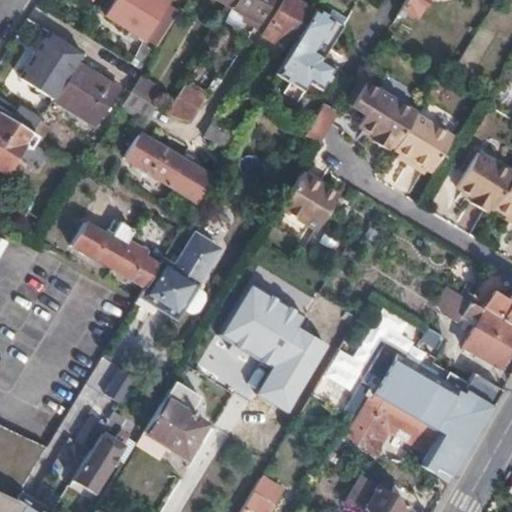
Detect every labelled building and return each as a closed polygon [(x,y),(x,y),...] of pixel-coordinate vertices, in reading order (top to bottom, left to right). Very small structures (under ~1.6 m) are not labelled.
[(116,0),(107,16),(143,39),(164,2),(161,0),(116,0)] [(232,0),(247,8),(242,18),(254,25),(268,0),(232,0)] [(281,34),(293,42),(312,10),(294,0),(282,0),(261,35),(275,43),(281,34)] [(405,0),(400,9),(407,13),(416,19),(427,0),(405,0)] [(164,2),(143,39),(150,43),(172,6),(164,2)] [(172,6),(150,43),(154,45),(175,9),(172,6)] [(312,10),(293,42),(275,73),(303,90),(307,81),(320,89),(333,67),(321,59),(341,25),(313,8),(312,10)] [(400,9),(392,22),(398,26),(407,13),(400,9)] [(19,79),(52,100),(81,53),(48,32),(19,79)] [(76,63),(52,100),(93,125),(117,88),(76,63)] [(393,147),(413,113),(414,112),(362,81),(348,104),(363,113),(356,125),(374,135),(370,142),(385,150),(389,145),(393,147)] [(130,90),(120,107),(144,123),(145,121),(154,106),(130,90)] [(177,91),(164,112),(191,120),(196,102),(198,97),(177,91)] [(322,103),(309,124),(303,135),(317,143),(323,134),(329,123),(336,112),(322,103)] [(16,107),(13,119),(35,125),(38,113),(16,107)] [(449,135),(413,113),(393,147),(393,148),(408,157),(406,163),(420,172),(423,166),(429,170),(449,135)] [(21,128),(0,114),(0,170),(2,172),(20,142),(27,147),(34,136),(21,128)] [(200,136),(205,139),(226,151),(236,135),(209,120),(201,134),(200,136)] [(123,157),(128,160),(143,135),(139,132),(123,157)] [(143,135),(128,160),(132,163),(148,138),(143,135)] [(148,138),(132,163),(164,184),(180,159),(148,138)] [(190,164),(210,177),(214,170),(226,151),(205,139),(190,164)] [(486,204),(490,206),(491,205),(511,217),(511,170),(510,172),(475,151),(456,185),(471,195),(468,200),(482,210),(486,204)] [(180,159),(164,184),(194,202),(210,177),(190,164),(188,163),(192,157),(185,152),(180,159)] [(279,207),(315,230),(325,213),(336,195),(300,172),(279,207)] [(70,246),(109,268),(125,242),(132,230),(119,222),(112,235),(86,221),(70,246)] [(143,287),(139,294),(175,317),(217,249),(192,234),(172,266),(160,259),(158,261),(143,287)] [(109,268),(143,287),(158,261),(125,242),(109,268)] [(511,284),(499,277),(486,269),(477,283),(507,301),(497,317),(511,326),(511,284)] [(466,298),(452,289),(439,312),(453,321),(457,315),(466,298)] [(511,339),(511,326),(497,317),(466,298),(457,315),(463,318),(465,314),(475,321),(461,345),(497,366),(511,339)] [(228,354),(264,375),(282,347),(285,341),(232,309),(213,339),(230,349),(228,354)] [(467,381),(449,370),(444,379),(395,351),(390,359),(377,351),(366,370),(370,373),(363,384),(367,386),(362,394),(367,397),(369,394),(437,434),(436,436),(428,449),(420,463),(433,471),(436,466),(452,476),(501,389),(472,372),(467,381)] [(151,357),(143,371),(168,387),(172,380),(177,372),(151,357)] [(105,393),(119,402),(134,376),(120,368),(105,393)] [(172,380),(168,387),(142,430),(171,449),(180,434),(194,443),(206,424),(188,413),(199,396),(172,380)] [(362,394),(340,432),(345,435),(367,397),(362,394)] [(367,397),(345,435),(344,437),(374,455),(391,427),(424,446),(428,449),(436,436),(367,397)] [(87,454),(72,478),(93,491),(128,434),(117,427),(123,416),(114,410),(102,429),(87,454)] [(73,446),(87,454),(102,429),(88,420),(73,446)] [(0,511),(4,511),(11,501),(18,489),(45,446),(0,424),(0,511)] [(428,449),(424,446),(416,461),(420,463),(428,449)] [(239,511),(269,511),(283,489),(261,476),(239,511)] [(402,511),(407,504),(359,477),(346,501),(365,511),(402,511)] [(109,485),(92,511),(106,511),(119,492),(109,485)] [(50,511),(52,509),(18,489),(11,501),(4,511),(50,511)] [(413,496),(408,505),(420,511),(423,511),(427,504),(413,496)]
